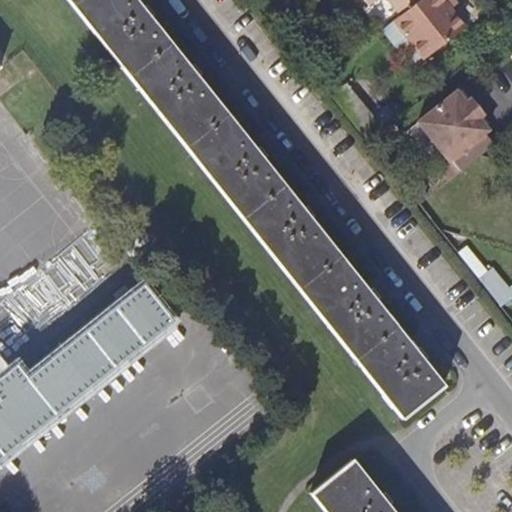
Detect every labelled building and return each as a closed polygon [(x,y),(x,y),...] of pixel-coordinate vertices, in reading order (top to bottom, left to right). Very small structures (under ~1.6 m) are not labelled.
[(68,0),(95,34),(209,176),(250,228),(300,289),(373,382),(403,419),(445,386),(299,203),(233,120),(203,82),(186,62),(139,2),(137,0),(68,0)] [(377,0),(379,0),(396,20),(421,0),(355,0),(364,10),(377,0)] [(427,58),(468,26),(453,7),(459,2),(456,0),(421,0),(396,20),(427,58)] [(462,86),(426,114),(458,154),(493,126),(483,113),(480,110),(472,99),(462,86)] [(359,94),(345,105),(369,135),(382,124),(359,94)] [(488,110),(477,96),(472,99),(480,110),(483,113),(488,110)] [(16,365),(0,378),(0,458),(46,421),(83,392),(172,320),(143,285),(27,378),(16,365)] [(393,511),(352,460),(310,493),(325,511),(393,511)]
